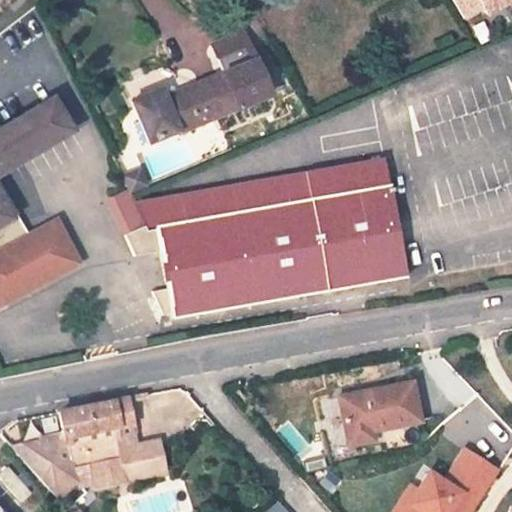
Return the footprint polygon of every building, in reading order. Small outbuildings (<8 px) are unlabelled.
[(451,0),(463,19),(482,8),(486,14),(509,1),(510,0),(451,0)] [(157,98),(133,108),(148,143),(177,131),(178,133),(263,97),(249,62),(192,86),(194,91),(160,105),(157,98)] [(159,90),(130,102),(133,108),(157,98),(160,105),(194,91),(192,86),(163,98),(159,90)] [(0,306),(57,276),(34,233),(23,239),(0,201),(0,173),(70,131),(51,99),(0,129),(0,306)] [(139,169),(122,177),(130,192),(146,186),(139,169)] [(312,198),(154,227),(155,229),(149,231),(159,252),(189,317),(328,293),(415,278),(399,185),(312,198)] [(128,192),(107,200),(133,257),(159,252),(149,231),(146,231),(128,192)] [(79,265),(55,222),(34,233),(57,276),(79,265)] [(165,290),(152,293),(161,316),(170,315),(170,320),(189,317),(159,252),(165,290)] [(410,383),(338,398),(348,445),(372,440),(370,431),(419,422),(410,383)] [(125,399),(59,412),(64,437),(12,449),(56,498),(75,481),(70,462),(83,458),(85,465),(120,458),(121,465),(136,462),(139,476),(163,471),(157,441),(134,446),(129,424),(130,424),(125,399)] [(416,491),(407,505),(417,511),(446,511),(454,501),(470,511),(497,472),(466,452),(444,485),(427,473),(416,491)] [(121,465),(124,479),(139,476),(136,462),(121,465)] [(6,467),(0,472),(0,479),(19,502),(29,493),(6,467)] [(417,511),(407,505),(416,491),(410,487),(393,511),(417,511)] [(470,511),(454,501),(446,511),(470,511)]
